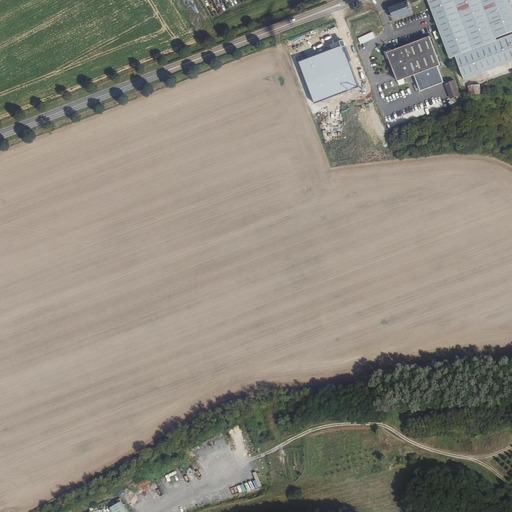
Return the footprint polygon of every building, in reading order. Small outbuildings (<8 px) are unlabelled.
[(401,0),(388,5),(390,10),(388,11),(390,14),(391,14),(392,16),(409,10),(406,3),(413,0),(401,0)] [(426,0),(457,83),(511,62),(511,51),(507,38),(471,51),(471,48),(511,33),(511,15),(506,0),(426,0)] [(372,32),(357,38),(359,44),(374,38),(372,32)] [(395,79),(437,63),(427,35),(390,48),(390,47),(383,50),(385,56),(386,56),(395,79)] [(444,82),(448,99),(459,96),(454,80),(444,82)] [(479,84),(466,86),(468,96),(480,94),(479,84)] [(190,452),(192,456),(201,450),(199,446),(190,452)] [(254,473),(256,480),(247,483),(250,490),(262,486),(256,472),(254,473)] [(215,491),(205,494),(208,503),(218,499),(215,491)] [(167,496),(157,502),(159,505),(168,499),(167,496)] [(109,504),(112,511),(130,511),(131,511),(128,505),(125,506),(121,499),(109,504)] [(185,511),(192,508),(188,503),(182,507),(185,511)]
